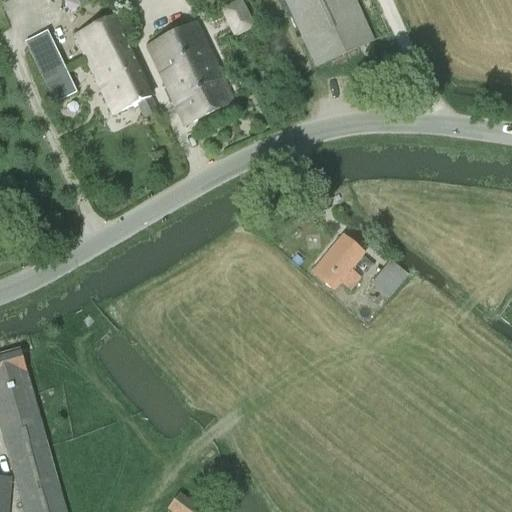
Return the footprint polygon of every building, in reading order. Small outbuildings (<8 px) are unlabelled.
[(102,2),(100,0),(74,0),(80,12),(102,2)] [(282,0),(305,49),(314,68),(371,43),(351,0),(282,0)] [(251,29),(239,3),(221,12),(233,37),(251,29)] [(73,37),(79,49),(112,118),(136,106),(142,121),(156,114),(110,19),(73,37)] [(145,48),(145,49),(183,129),(233,105),(194,24),(145,48)] [(24,43),(26,49),(53,106),(74,95),(45,33),(24,43)] [(349,293),(358,281),(348,273),(362,256),(341,239),(310,275),(332,293),(339,285),(349,293)] [(408,277),(389,262),(370,285),(388,300),(408,277)] [(0,433),(21,511),(63,511),(18,351),(0,356),(0,433)] [(0,511),(6,511),(9,482),(0,480),(0,511)] [(167,511),(199,511),(178,496),(166,511),(167,511)]
